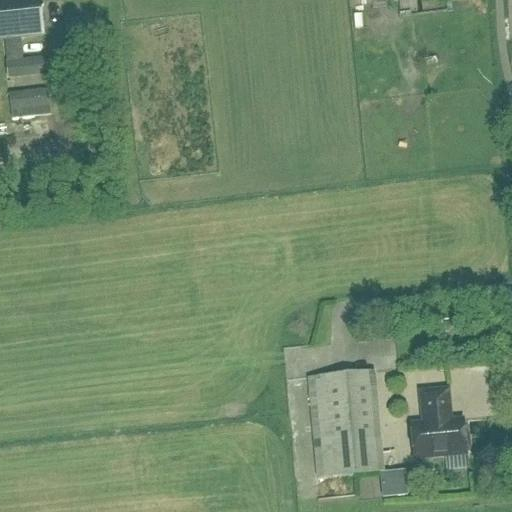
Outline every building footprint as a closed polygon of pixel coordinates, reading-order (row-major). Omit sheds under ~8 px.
[(37,0),(0,0),(0,41),(42,38),(37,0)] [(44,62),(5,66),(7,79),(45,75),(44,62)] [(48,97),(9,101),(12,122),(50,117),(48,97)] [(3,151),(52,148),(50,120),(1,123),(3,151)] [(383,475),(374,375),(308,381),(308,382),(318,381),(327,479),(317,480),(317,481),(383,475)] [(450,424),(447,393),(420,395),(423,426),(411,427),(414,462),(466,458),(465,455),(469,452),(468,440),(464,438),(462,423),(450,424)]
